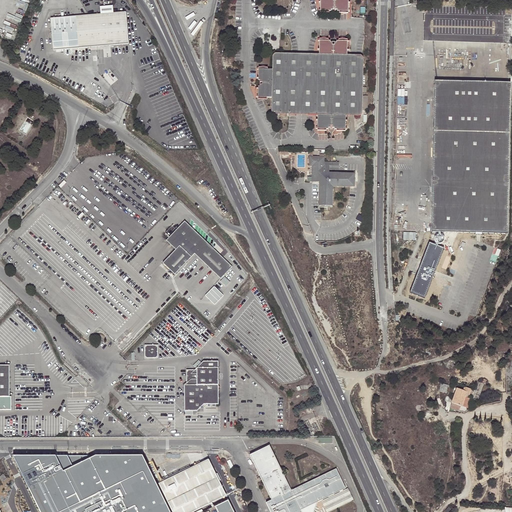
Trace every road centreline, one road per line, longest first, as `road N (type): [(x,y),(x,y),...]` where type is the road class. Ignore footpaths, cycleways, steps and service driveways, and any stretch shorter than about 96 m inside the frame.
road 1 (trunk): [(370,461),(242,180)]
road 2 (trunk): [(256,238),(379,511)]
road 3 (tertiary): [(384,0),(379,246)]
road 4 (track): [(369,420),(363,375),(463,349),(511,284)]
road 5 (unclassified): [(89,111),(229,226),(256,238)]
road 6 (trunk): [(242,180),(165,0)]
road 7 (unclassified): [(242,180),(206,63),(215,0)]
road 8 (unclassified): [(273,153),(310,243),(379,246)]
road 9 (unclassified): [(0,271),(106,370),(104,387)]
road 10 (unclassified): [(439,511),(466,490),(467,417),(511,402)]
road 11 (trunk): [(199,113),(256,238)]
road 12 (primary): [(139,0),(199,113)]
road 13 (primary): [(151,0),(199,113)]
road 14 (unclassified): [(73,135),(62,164),(0,231)]
